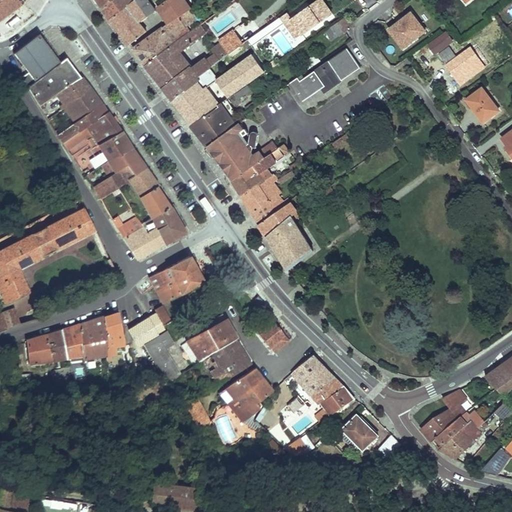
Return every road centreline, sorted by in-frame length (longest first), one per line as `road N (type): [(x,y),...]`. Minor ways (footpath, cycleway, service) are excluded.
road 1 (residential): [(511,212),(424,94),(367,53),(360,30),(391,0)]
road 2 (tertiary): [(224,223),(64,2)]
road 3 (residential): [(0,48),(133,278)]
road 4 (tertiary): [(392,405),(280,302),(224,223)]
road 5 (residential): [(133,278),(78,311),(0,337)]
road 6 (tertiary): [(392,405),(478,365),(511,339)]
